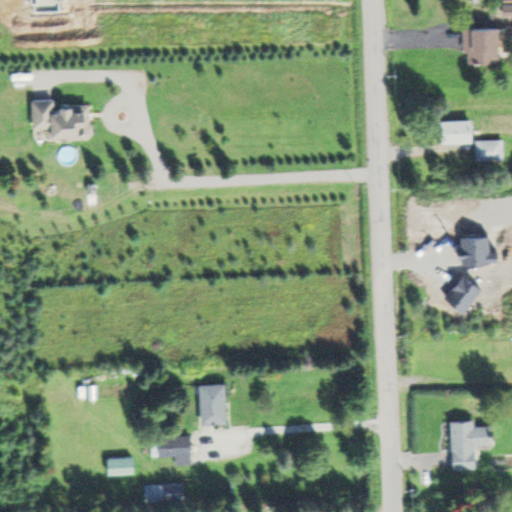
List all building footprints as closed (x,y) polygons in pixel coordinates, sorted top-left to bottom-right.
[(511,29),(471,30),(472,62),(505,62),(505,47),(511,47),(511,29)] [(36,101),(36,127),(50,126),(50,139),(91,138),(90,108),(54,109),(54,100),(36,101)] [(448,140),(478,140),(478,121),(448,121),(448,140)] [(509,158),(509,140),(484,140),(484,158),(509,158)] [(206,383),(206,419),(229,419),(229,383),(206,383)] [(455,425),(457,469),(478,468),(478,444),(495,443),(494,424),(455,425)] [(165,454),(181,454),(181,461),(194,461),(194,437),(165,437),(165,454)] [(115,473),(138,473),(138,457),(115,457),(115,473)] [(186,484),(152,484),(152,497),(186,497),(186,484)]
